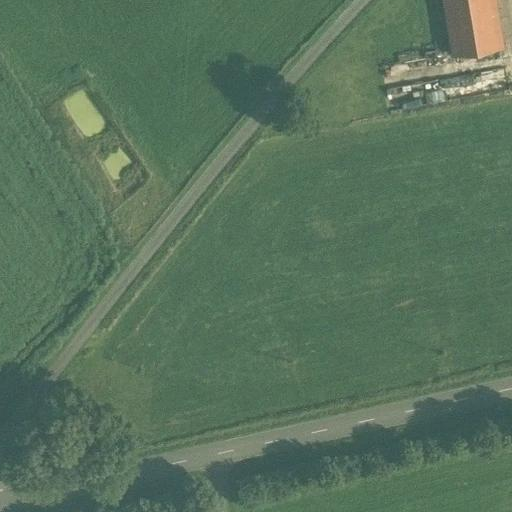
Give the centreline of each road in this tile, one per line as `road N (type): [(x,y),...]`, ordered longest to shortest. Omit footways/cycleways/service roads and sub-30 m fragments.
road 1 (unclassified): [(362,0),(270,102),(0,445)]
road 2 (tertiary): [(5,500),(511,387)]
